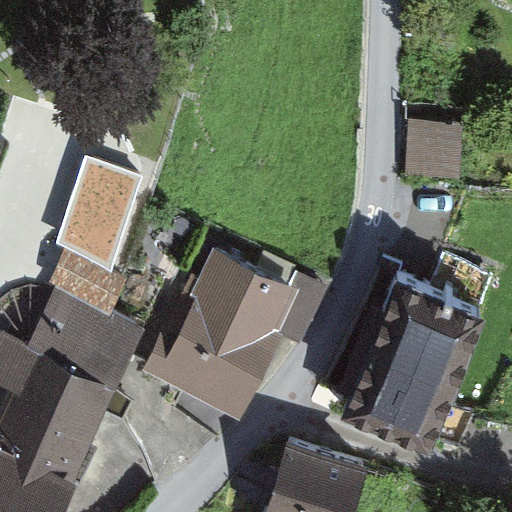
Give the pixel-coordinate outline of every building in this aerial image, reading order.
[(0,195),(25,122),(0,113),(0,195)] [(473,118),(415,115),(411,176),(469,180),(473,118)] [(204,268),(156,367),(251,413),(289,334),(304,341),(334,279),(307,266),(303,275),(229,239),(213,272),(204,268)] [(0,372),(26,384),(0,440),(0,511),(78,511),(96,474),(90,472),(161,317),(130,303),(146,269),(84,241),(66,278),(70,280),(43,339),(17,327),(0,363),(0,372)] [(499,300),(415,269),(365,403),(449,434),(499,300)] [(373,511),(388,464),(306,439),(283,511),(373,511)]
